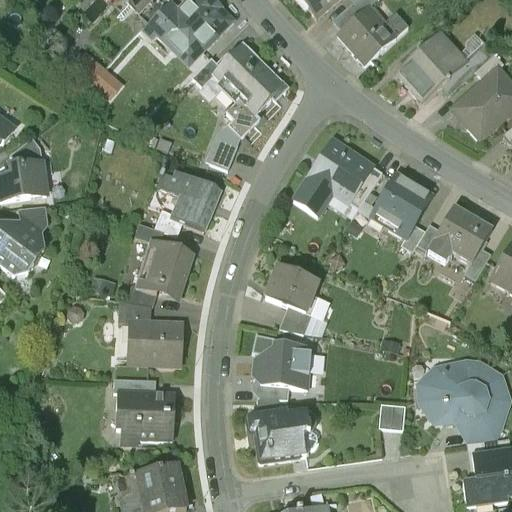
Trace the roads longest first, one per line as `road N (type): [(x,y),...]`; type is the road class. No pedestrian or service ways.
road 1 (residential): [(228,494),(217,387),(230,285),(273,182),(334,94)]
road 2 (residential): [(334,94),(511,203)]
road 3 (residential): [(228,494),(401,475),(425,490)]
road 4 (residential): [(258,0),(334,94)]
